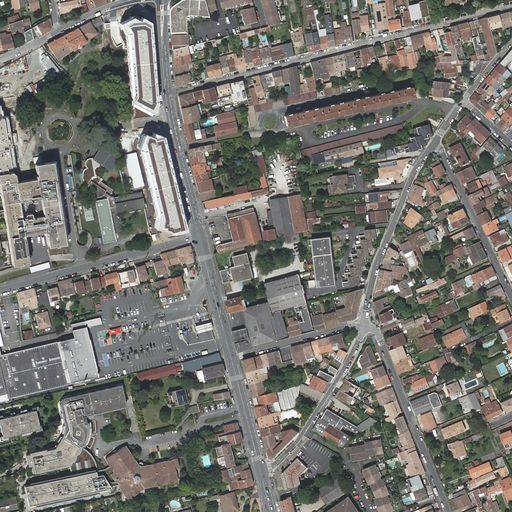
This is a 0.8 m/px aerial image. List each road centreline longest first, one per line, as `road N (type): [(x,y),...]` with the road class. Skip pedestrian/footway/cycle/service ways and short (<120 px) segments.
road 1 (residential): [(165,92),(511,5)]
road 2 (residential): [(363,326),(376,331),(447,511)]
road 3 (tertiary): [(0,290),(198,236)]
road 4 (residential): [(433,143),(377,259),(363,326)]
road 5 (residential): [(363,326),(297,441),(259,469)]
road 6 (residential): [(433,143),(511,296)]
road 7 (primary): [(165,92),(198,236)]
road 8 (residential): [(230,357),(363,326)]
road 9 (primary): [(198,236),(230,357)]
